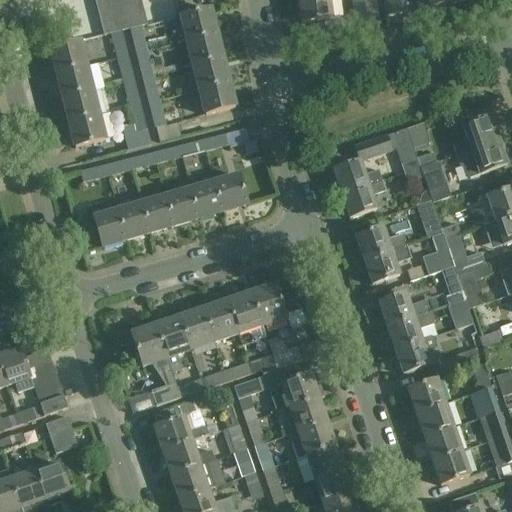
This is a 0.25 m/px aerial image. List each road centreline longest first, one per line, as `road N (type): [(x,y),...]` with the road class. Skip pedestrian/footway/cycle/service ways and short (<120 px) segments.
road 1 (residential): [(407,511),(310,227)]
road 2 (residential): [(310,227),(61,297)]
road 3 (residential): [(61,297),(0,46)]
road 4 (residential): [(270,87),(511,41)]
road 5 (residential): [(138,511),(61,297)]
road 6 (residential): [(310,227),(270,87)]
